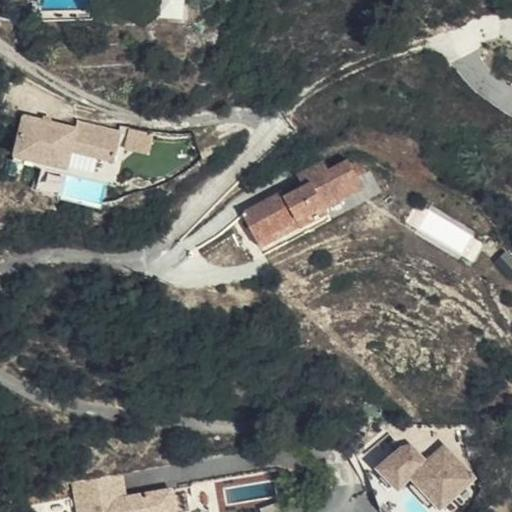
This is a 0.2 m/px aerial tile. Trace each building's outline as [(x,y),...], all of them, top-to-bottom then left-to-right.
[(157,0),(155,18),(183,18),(184,0),(157,0)] [(131,125),(126,146),(151,152),(156,131),(131,125)] [(112,168),(118,140),(74,130),(72,138),(21,126),(12,162),(62,174),(67,158),(112,168)] [(112,168),(67,158),(62,174),(61,179),(66,179),(106,190),(112,192),(123,141),(118,140),(112,168)] [(296,176),(299,182),(303,188),(285,198),(281,192),(241,214),(259,248),(300,226),(298,224),(325,209),(342,200),(339,194),(360,182),(358,179),(366,174),(358,160),(350,164),(348,160),(328,171),(322,161),(296,176)] [(303,188),(299,182),(281,192),(285,198),(303,188)] [(363,188),(360,182),(339,194),(342,200),(363,188)] [(298,224),(300,226),(302,230),(329,216),(325,209),(298,224)] [(376,465),(398,490),(412,478),(440,510),(479,476),(446,439),(427,457),(409,437),(376,465)] [(179,511),(176,484),(129,491),(126,470),(72,478),(77,511),(179,511)]
